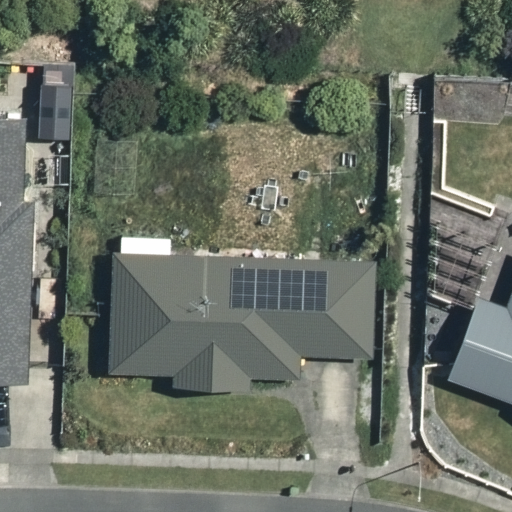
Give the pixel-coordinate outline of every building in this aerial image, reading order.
[(44,138),(72,139),(74,83),(46,82),(44,138)] [(28,120),(0,119),(0,379),(33,380),(36,202),(27,201),(28,120)] [(501,224),(459,208),(428,288),(470,304),(501,224)] [(378,261),(118,255),(115,372),(179,374),(178,388),(252,390),(253,378),(303,379),(304,355),(375,356),(378,261)] [(511,308),(510,312),(482,301),(451,383),(511,406),(511,308)]
